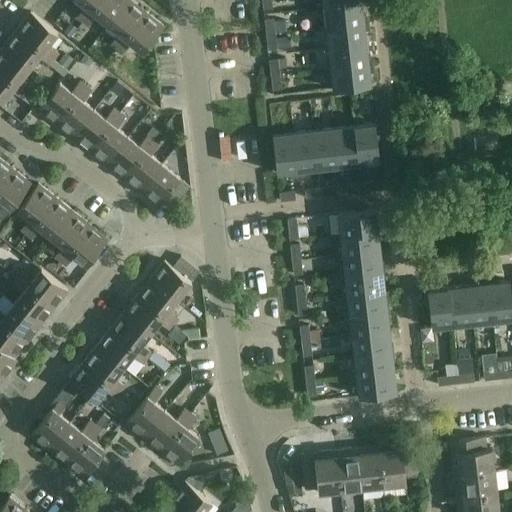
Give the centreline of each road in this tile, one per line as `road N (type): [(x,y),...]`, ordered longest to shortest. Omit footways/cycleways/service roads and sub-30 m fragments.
road 1 (residential): [(0,439),(50,374),(57,325),(135,237)]
road 2 (residential): [(211,215),(186,0)]
road 3 (residential): [(244,431),(229,380),(212,235)]
road 4 (residential): [(391,197),(376,0)]
road 5 (residential): [(143,456),(93,510),(0,442)]
road 6 (residential): [(135,237),(125,200),(67,156),(34,152),(0,125)]
road 7 (residential): [(211,215),(391,197)]
road 8 (residential): [(244,431),(284,418),(418,402)]
road 9 (residential): [(418,402),(401,274)]
